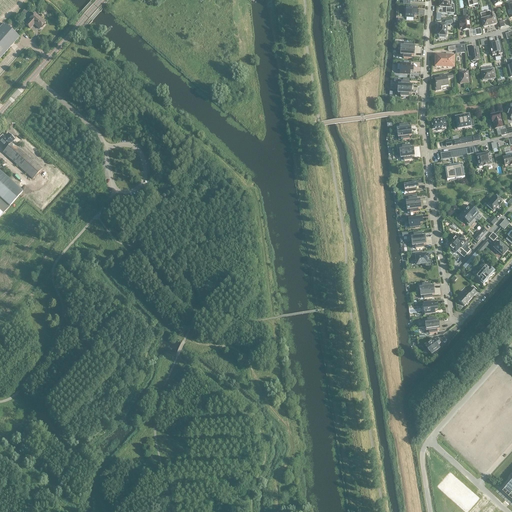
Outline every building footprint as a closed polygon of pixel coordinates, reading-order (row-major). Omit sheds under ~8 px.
[(440,0),(440,7),(446,8),(446,13),(450,13),(454,13),(454,5),(451,4),(451,0),(440,0)] [(476,0),(467,0),(469,7),(478,5),(478,8),(476,0)] [(417,6),(411,6),(410,9),(406,9),(406,17),(414,18),(414,15),(417,15),(418,9),(417,9),(417,6)] [(482,20),(484,28),(496,25),(494,17),(493,14),(492,14),(493,14),(491,15),(490,11),(481,14),(482,20)] [(40,30),(46,23),(35,14),(25,25),(31,29),(34,25),(40,30)] [(462,22),(459,23),(460,30),(463,30),(463,31),(470,30),(469,18),(461,19),(462,22)] [(439,24),(438,36),(439,36),(439,38),(445,38),(445,36),(446,36),(447,25),(456,24),(455,19),(445,22),(445,25),(439,24)] [(0,59),(16,42),(20,37),(4,24),(0,27),(0,59)] [(493,38),(489,39),(492,56),(495,56),(495,58),(500,57),(500,54),(502,53),(500,42),(494,43),(493,38)] [(401,46),(401,51),(414,52),(415,47),(412,47),(412,44),(404,44),(404,47),(401,46)] [(472,46),(467,46),(469,57),(471,57),(472,61),(472,62),(473,63),(475,63),(476,62),(476,60),(480,60),(478,48),(472,48),(472,46)] [(414,52),(401,51),(401,55),(404,55),(403,58),(411,59),(411,56),(414,56),(414,52)] [(436,67),(454,68),(454,57),(453,57),(454,54),(446,54),(446,56),(436,56),(436,67)] [(413,72),(413,67),(410,67),(410,64),(401,63),(400,64),(397,64),(397,70),(400,70),(400,74),(410,75),(410,72),(413,72)] [(493,70),(482,72),(483,81),(495,79),(493,70)] [(460,84),(469,84),(468,72),(459,73),(460,77),(458,77),(458,80),(460,80),(460,84)] [(453,74),(446,75),(439,76),(440,79),(435,80),(436,87),(435,87),(436,91),(441,90),(440,87),(448,86),(447,79),(453,78),(453,74)] [(399,85),(398,89),(412,90),(412,86),(409,86),(409,83),(402,82),(402,85),(399,85)] [(412,90),(398,89),(398,94),(401,94),(401,97),(408,97),(409,94),(412,94),(412,90)] [(499,114),(491,116),(492,123),(493,123),(495,129),(503,127),(499,114)] [(463,116),(462,116),(464,128),(474,127),(472,120),(470,120),(469,115),(468,115),(467,115),(464,115),(463,116)] [(464,128),(462,116),(461,117),(460,116),(457,116),(457,117),(455,118),(456,123),(454,123),(455,130),(464,128)] [(431,121),(432,130),(437,129),(437,131),(442,130),(441,128),(446,128),(445,119),(431,121)] [(407,125),(397,126),(397,129),(398,134),(411,132),(411,128),(408,128),(407,125)] [(411,132),(398,134),(398,138),(401,138),(402,141),(409,140),(409,137),(412,136),(411,132)] [(0,142),(6,148),(3,152),(32,179),(42,169),(16,145),(12,142),(14,140),(8,134),(5,138),(3,136),(0,138),(0,142)] [(400,150),(400,154),(414,153),(413,148),(410,149),(410,146),(402,147),(403,150),(400,150)] [(466,149),(451,152),(452,158),(467,155),(466,149)] [(414,153),(400,154),(401,159),(401,162),(404,161),(412,160),(411,157),(414,157),(414,153)] [(494,164),(493,160),(491,160),(490,153),(483,155),(486,167),(488,166),(492,165),(492,164),(494,164)] [(486,167),(483,155),(476,156),(476,157),(474,157),(475,161),(477,161),(479,168),(483,167),(486,167)] [(510,165),(510,166),(511,165),(511,156),(503,158),(505,166),(510,165)] [(458,164),(453,165),(456,179),(458,179),(458,180),(462,179),(462,178),(465,178),(465,177),(464,178),(462,166),(458,167),(458,164)] [(453,165),(449,166),(449,168),(446,169),(448,180),(447,180),(447,181),(450,180),(450,181),(454,181),(454,180),(456,179),(453,165)] [(0,217),(16,199),(23,192),(0,171),(0,217)] [(414,182),(407,183),(407,186),(404,186),(405,191),(408,190),(408,193),(416,192),(419,192),(418,184),(415,185),(414,182)] [(487,207),(493,212),(503,202),(496,197),(487,207)] [(407,206),(420,205),(420,200),(417,201),(416,198),(409,199),(406,199),(406,202),(407,206)] [(420,205),(407,206),(407,211),(408,211),(408,214),(411,213),(418,213),(418,210),(421,209),(420,205)] [(469,206),(465,211),(474,219),(479,214),(469,206)] [(465,211),(460,216),(465,221),(464,222),(468,226),(472,222),(474,223),(476,221),(465,211)] [(415,219),(414,216),(406,217),(406,222),(409,222),(409,225),(410,225),(410,228),(415,227),(415,228),(419,228),(419,227),(420,227),(420,224),(423,223),(422,218),(415,219)] [(493,226),(497,221),(493,216),(489,221),(493,226)] [(483,228),(473,238),(478,242),(487,232),(483,228)] [(411,238),(412,242),(425,240),(425,236),(422,236),(422,233),(414,234),(414,237),(411,238)] [(493,242),(497,237),(493,233),(489,238),(493,242)] [(457,236),(453,241),(467,254),(471,250),(468,248),(470,247),(468,245),(469,244),(464,239),(461,237),(460,238),(457,236)] [(425,240),(412,242),(413,246),(415,246),(416,249),(423,248),(423,245),(426,245),(425,240)] [(452,240),(447,246),(448,246),(447,247),(451,251),(452,250),(456,253),(458,250),(461,253),(459,254),(464,258),(467,254),(452,240)] [(486,241),(478,249),(481,252),(489,244),(486,241)] [(503,256),(508,250),(499,242),(498,241),(494,245),(496,246),(494,248),(497,251),(496,253),(498,255),(499,253),(503,256)] [(420,256),(419,252),(413,253),(414,261),(416,260),(417,265),(427,264),(427,259),(429,259),(428,255),(426,256),(426,255),(420,256)] [(478,255),(475,253),(468,261),(473,265),(477,259),(475,258),(478,255)] [(489,279),(495,273),(492,270),(490,271),(485,266),(480,271),(489,279)] [(483,286),(489,279),(480,271),(475,276),(481,282),(480,283),(483,286)] [(420,288),(420,292),(434,291),(433,286),(430,287),(430,284),(423,285),(420,285),(420,288)] [(466,293),(459,301),(464,307),(472,298),(476,293),(471,288),(466,293)] [(434,291),(420,292),(421,297),(424,296),(424,299),(432,299),(431,296),(434,295),(434,291)] [(427,304),(424,304),(424,307),(423,307),(424,312),(425,312),(425,315),(435,314),(435,311),(438,310),(437,306),(434,306),(434,303),(433,303),(433,302),(427,303),(427,304)] [(425,323),(426,327),(439,326),(439,321),(436,322),(435,319),(428,319),(428,320),(425,320),(425,323)] [(439,326),(426,327),(426,332),(429,331),(430,334),(437,333),(437,330),(440,330),(439,326)] [(432,340),(432,339),(429,342),(429,343),(425,346),(427,348),(426,348),(429,352),(431,354),(440,348),(438,346),(440,344),(437,340),(435,342),(433,340),(432,340)]
